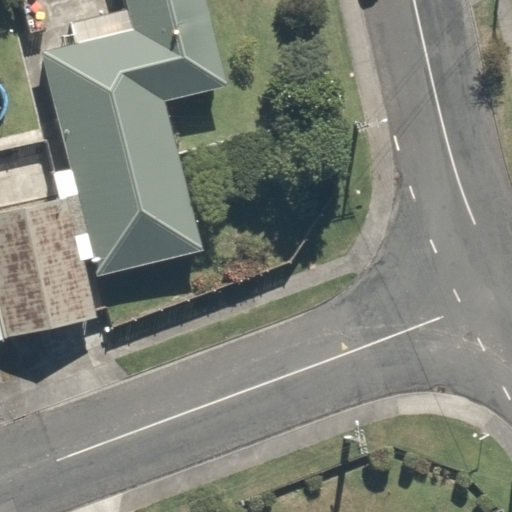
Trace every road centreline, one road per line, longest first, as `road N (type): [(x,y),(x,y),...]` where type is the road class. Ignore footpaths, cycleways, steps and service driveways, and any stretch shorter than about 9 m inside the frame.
road 1 (residential): [(510,292),(0,484)]
road 2 (residential): [(414,0),(469,213),(510,292)]
